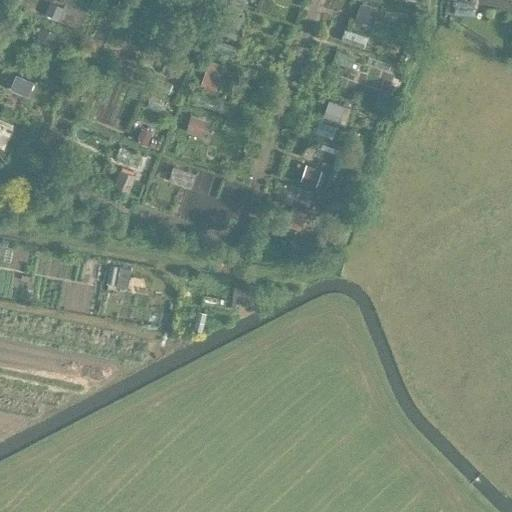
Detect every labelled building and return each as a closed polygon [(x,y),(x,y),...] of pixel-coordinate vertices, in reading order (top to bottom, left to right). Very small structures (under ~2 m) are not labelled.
[(49,2),(44,14),(58,20),(63,8),(49,2)] [(361,4),(355,23),(371,28),(377,9),(361,4)] [(225,12),(218,30),(235,36),(242,18),(225,12)] [(39,27),(33,42),(50,49),(56,33),(39,27)] [(208,60),(200,84),(216,89),(224,66),(208,60)] [(16,75),(10,89),(23,94),(29,81),(16,75)] [(328,100),(323,114),(339,120),(344,107),(344,106),(328,100)] [(190,116),(185,130),(200,135),(205,121),(190,116)] [(0,123),(0,147),(3,149),(12,129),(0,123)] [(140,128),(135,141),(146,146),(151,133),(140,128)] [(305,165),(299,181),(315,187),(321,171),(305,165)] [(171,182),(193,187),(196,173),(174,168),(171,182)] [(120,170),(112,188),(127,194),(135,176),(120,170)] [(290,208),(284,225),(300,231),(306,214),(290,208)] [(245,285),(243,297),(254,299),(256,286),(245,285)]
